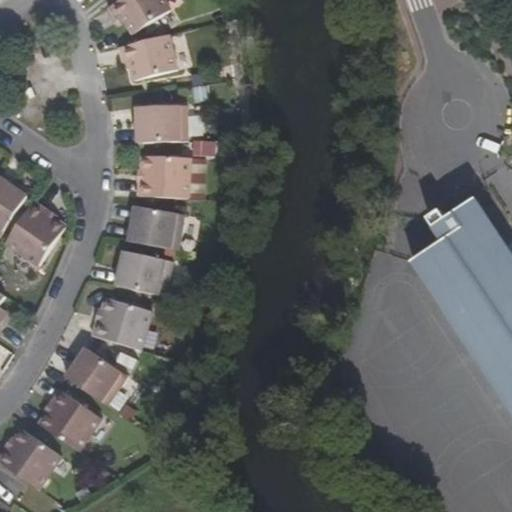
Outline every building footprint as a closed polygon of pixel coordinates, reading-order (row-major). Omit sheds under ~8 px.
[(125,17),(129,22),(137,35),(173,12),(165,0),(121,0),(109,8),(119,22),(125,17)] [(122,27),(129,22),(125,17),(119,22),(122,27)] [(133,62),(135,69),(138,82),(180,70),(171,35),(121,48),(126,64),(133,62)] [(128,71),(135,69),(133,62),(126,64),(128,71)] [(140,143),(190,140),(188,106),(138,108),(140,143)] [(147,181),(139,181),(139,197),(191,198),(191,157),(145,156),(144,170),(144,171),(146,173),(147,172),(147,181)] [(144,171),(144,170),(139,170),(139,181),(147,181),(147,172),(146,173),(144,171)] [(0,241),(28,201),(0,181),(0,241)] [(446,243),(416,263),(511,408),(511,250),(479,200),(436,228),(446,243)] [(44,220),(48,214),(34,205),(5,247),(38,270),(65,231),(54,223),(52,226),(44,220)] [(130,242),(180,249),(185,213),(136,206),(130,242)] [(56,220),(48,214),(44,220),(52,226),(54,223),(56,220)] [(116,286),(168,296),(174,260),(123,251),(116,286)] [(107,322),(100,320),(96,334),(145,349),(156,310),(110,296),(106,311),(110,312),(107,322)] [(103,310),(100,320),(107,322),(110,312),(106,311),(103,310)] [(68,378),(110,407),(131,377),(90,348),(68,378)] [(53,417),(51,415),(41,428),(80,455),(104,421),(63,392),(54,405),(59,408),(53,417)] [(48,413),(51,415),(53,417),(59,408),(54,405),(48,413)] [(61,459),(24,433),(14,445),(17,447),(11,455),(5,451),(0,457),(0,467),(37,493),(61,459)] [(11,455),(17,447),(14,445),(11,443),(5,451),(11,455)]
